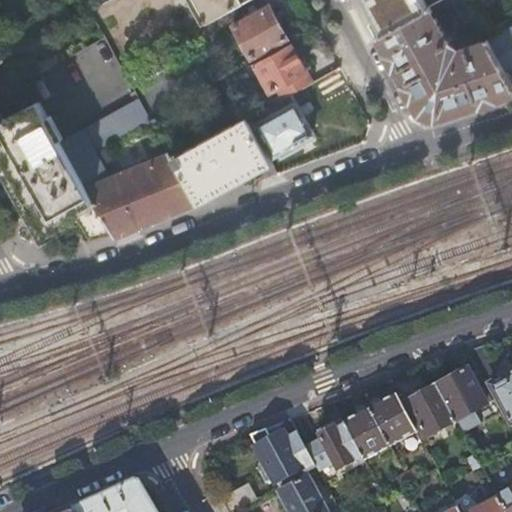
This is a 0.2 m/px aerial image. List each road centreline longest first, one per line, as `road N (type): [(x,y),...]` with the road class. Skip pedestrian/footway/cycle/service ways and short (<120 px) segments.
road 1 (residential): [(15,289),(411,152)]
road 2 (residential): [(163,451),(511,317)]
road 3 (residential): [(330,0),(411,152)]
road 4 (residential): [(31,511),(163,451)]
